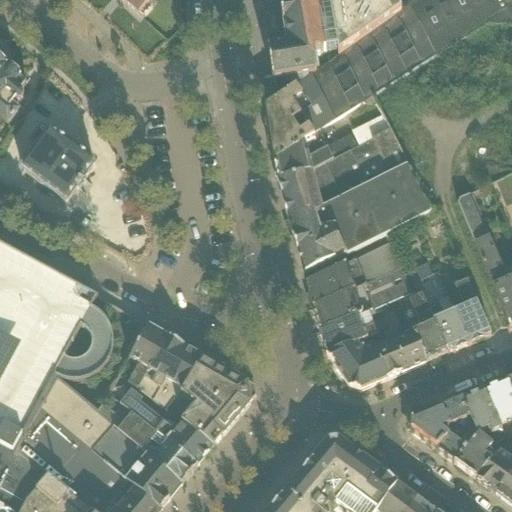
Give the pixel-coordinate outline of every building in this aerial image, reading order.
[(120,0),(139,18),(143,21),(144,20),(140,17),(155,0),(120,0)] [(511,0),(494,0),(493,0),(420,0),(347,51),(312,76),(291,92),(266,109),(270,136),(274,163),(321,133),(372,99),(373,99),(485,26),(511,27),(511,0)] [(511,0),(279,0),(288,49),(268,53),(273,82),(312,76),(315,72),(312,56),(336,52),(337,56),(399,12),(392,0),(511,0)] [(21,93),(27,85),(21,81),(21,80),(7,69),(0,76),(0,119),(9,127),(18,115),(17,114),(17,110),(16,105),(16,104),(21,104),(23,101),(24,95),(21,93)] [(359,147),(389,132),(382,119),(352,134),(359,147)] [(41,130),(32,143),(40,149),(22,174),(67,206),(96,166),(89,161),(90,158),(90,155),(85,151),(81,152),(79,154),(51,134),(49,136),(41,130)] [(424,202),(419,190),(399,151),(392,137),(389,132),(359,147),(357,148),(358,150),(352,153),(369,187),(348,198),(348,199),(320,214),(289,223),(304,277),(415,221),(419,229),(434,222),(424,202)] [(327,149),(321,133),(274,163),(278,183),(313,174),(332,164),(332,165),(345,158),(344,157),(352,153),(358,150),(357,148),(351,137),(327,149)] [(369,187),(352,153),(344,157),(345,158),(358,184),(346,191),(345,191),(348,198),(369,187)] [(278,183),(284,204),(319,193),(341,181),(332,165),(332,164),(313,174),(278,183)] [(348,199),(348,198),(345,191),(346,191),(341,181),(319,193),(284,204),(289,223),(320,214),(348,199)] [(458,206),(510,330),(511,329),(511,279),(508,281),(471,195),(459,201),(458,206)] [(355,263),(306,287),(313,309),(355,291),(356,291),(402,271),(391,246),(355,263)] [(0,449),(14,457),(16,453),(27,434),(27,433),(28,432),(37,416),(36,416),(37,414),(38,415),(40,411),(48,397),(57,381),(56,381),(57,379),(57,380),(59,381),(59,380),(61,381),(68,384),(78,386),(88,384),(98,380),(106,374),(111,366),(115,355),(115,343),(112,331),(105,322),(95,315),(89,312),(96,300),(76,289),(0,247),(0,449)] [(428,266),(409,274),(414,286),(433,277),(428,266)] [(320,334),(369,314),(412,295),(402,271),(356,291),(355,291),(313,309),(320,334)] [(470,348),(491,339),(467,282),(455,288),(464,310),(455,314),(470,348)] [(424,301),(422,296),(409,302),(418,322),(410,325),(427,365),(448,356),(449,357),(424,301)] [(449,357),(470,348),(455,314),(445,318),(435,296),(424,301),(449,357)] [(320,334),(326,358),(358,346),(358,345),(371,340),(377,338),(376,338),(369,314),(320,334)] [(389,382),(427,365),(410,325),(384,335),(376,338),(377,338),(371,340),(373,346),(389,382)] [(138,367),(128,385),(133,389),(145,371),(167,339),(149,329),(132,358),(130,362),(138,367)] [(187,351),(167,339),(133,389),(151,403),(187,351)] [(361,352),(358,346),(326,358),(349,391),(361,394),(389,382),(373,346),(361,352)] [(199,369),(204,361),(187,351),(151,403),(166,414),(182,398),(199,369)] [(222,371),(204,361),(199,369),(182,398),(166,414),(182,427),(199,408),(222,371)] [(255,390),(222,371),(199,408),(182,427),(214,451),(257,399),(255,390)] [(143,456),(117,435),(120,431),(59,381),(57,380),(57,379),(56,381),(57,381),(48,397),(40,411),(160,511),(162,511),(182,488),(152,464),(143,456)] [(511,393),(508,383),(485,393),(503,435),(504,434),(511,430),(511,393)] [(463,402),(477,436),(480,437),(493,448),(506,438),(504,434),(503,435),(485,393),(463,402)] [(136,401),(127,412),(132,416),(158,437),(168,445),(198,469),(214,451),(182,427),(178,424),(172,431),(136,401)] [(477,436),(463,402),(413,424),(411,435),(454,466),(479,438),(477,436)] [(160,511),(40,411),(38,415),(37,414),(36,416),(37,416),(28,432),(27,433),(27,434),(16,453),(46,478),(74,502),(81,508),(85,511),(160,511)] [(143,456),(158,437),(132,416),(120,431),(117,435),(143,456)] [(490,466),(492,463),(486,457),(493,448),(480,437),(477,436),(479,438),(454,466),(475,482),(488,466),(490,466)] [(380,511),(399,487),(337,441),(329,442),(271,511),(380,511)] [(168,445),(152,464),(182,488),(198,469),(168,445)] [(0,511),(17,511),(0,497),(0,482),(14,458),(14,457),(0,449),(0,511)] [(85,511),(81,508),(74,502),(46,478),(16,453),(14,457),(14,458),(0,482),(0,497),(17,511),(85,511)] [(493,463),(492,463),(490,466),(488,466),(475,482),(496,497),(511,477),(511,456),(509,460),(501,455),(493,463)] [(511,477),(496,497),(511,509),(511,477)] [(399,487),(380,511),(410,511),(419,502),(399,487)] [(432,511),(419,502),(410,511),(432,511)]
